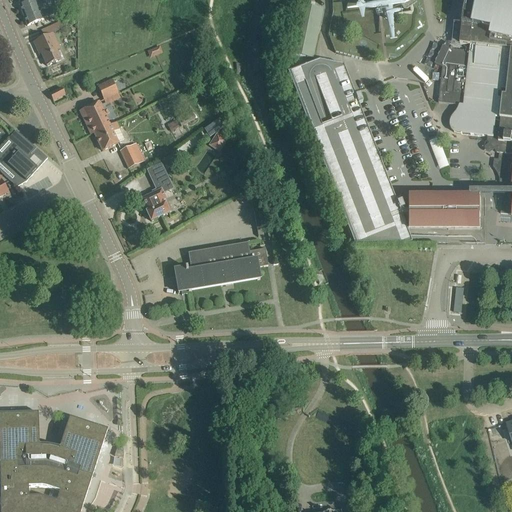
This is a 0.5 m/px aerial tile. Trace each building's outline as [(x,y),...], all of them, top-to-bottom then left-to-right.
[(36,0),(29,3),(19,6),(27,27),(43,21),(41,14),(56,8),(53,0),(42,0),(37,2),(36,0)] [(375,0),(366,3),(365,0),(359,0),(360,3),(350,5),(350,7),(361,7),(364,16),(367,16),(367,6),(387,7),(393,36),(396,37),(395,4),(406,0),(375,0)] [(436,65),(435,65),(443,69),(439,104),(460,106),(458,110),(452,119),(451,121),(451,123),(450,125),(451,126),(451,128),(452,130),(453,131),(454,133),(456,134),(458,134),(488,138),(488,142),(497,154),(500,154),(499,160),(494,160),(493,168),(497,173),(500,179),(501,186),(504,186),(501,214),(509,215),(511,214),(511,0),(478,0),(477,9),(466,6),(464,14),(461,28),(459,45),(471,46),(470,52),(455,51),(447,42),(446,43),(450,46),(446,50),(444,49),(436,65)] [(323,10),(299,5),(289,54),(313,60),(323,10)] [(52,26),(55,33),(66,28),(62,21),(52,26)] [(44,38),(33,42),(39,56),(41,55),(47,66),(61,60),(57,51),(60,50),(53,33),(50,35),(44,38)] [(160,47),(148,52),(151,59),(163,54),(160,47)] [(118,95),(110,80),(97,86),(103,101),(118,95)] [(62,89),(50,95),(53,102),(65,96),(62,89)] [(110,127),(110,126),(99,103),(83,111),(86,117),(83,118),(91,135),(94,134),(110,127)] [(195,119),(191,111),(176,119),(181,128),(195,119)] [(216,121),(204,130),(210,138),(222,129),(216,121)] [(116,123),(110,126),(110,127),(94,134),(102,152),(118,144),(118,143),(124,140),(119,130),(120,130),(116,123)] [(391,185),(370,126),(361,130),(382,188),(391,185)] [(16,131),(16,132),(0,148),(0,171),(17,188),(26,183),(47,159),(16,131)] [(227,142),(216,134),(214,139),(224,146),(227,142)] [(441,170),(450,167),(441,138),(431,141),(441,170)] [(144,162),(136,144),(121,152),(129,169),(144,162)] [(165,173),(151,179),(157,191),(152,193),(153,194),(142,200),(148,212),(146,212),(151,222),(169,213),(163,200),(165,199),(163,194),(165,192),(164,189),(171,186),(165,173)] [(481,198),(407,198),(408,230),(480,230),(480,216),(481,216),(481,198)] [(268,208),(254,211),(257,229),(271,226),(268,208)] [(247,244),(198,253),(188,254),(191,271),(187,272),(187,268),(174,271),(178,294),(187,293),(220,287),(234,285),(260,280),(258,268),(259,268),(268,267),(265,250),(249,253),(247,244)] [(317,275),(315,275),(319,285),(321,284),(324,280),(322,275),(317,275)] [(455,313),(463,314),(464,289),(456,288),(455,313)] [(80,511),(107,430),(70,418),(60,449),(39,446),(38,414),(0,414),(0,483),(0,499),(0,511),(80,511)] [(116,450),(114,457),(123,458),(123,450),(123,449),(118,449),(117,450),(116,450)] [(506,453),(498,454),(500,475),(509,474),(506,453)]
